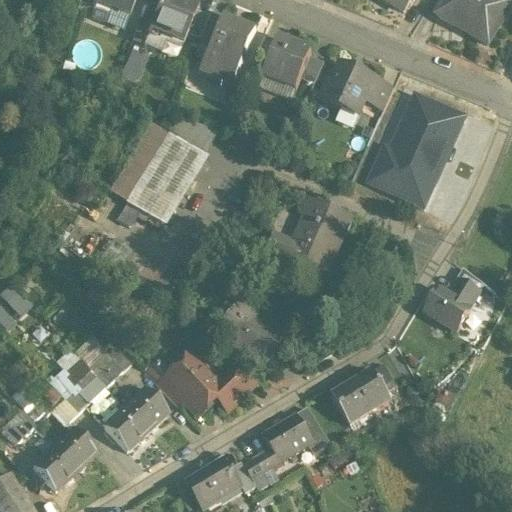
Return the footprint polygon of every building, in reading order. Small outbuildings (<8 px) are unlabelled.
[(137,0),(97,0),(96,4),(95,7),(128,21),(137,0)] [(197,11),(169,0),(162,0),(161,5),(151,29),(140,24),(131,45),(160,57),(166,42),(182,48),(186,38),(196,15),(197,11)] [(150,0),(140,24),(151,29),(161,5),(150,0)] [(377,0),(404,16),(413,0),(377,0)] [(511,12),(511,4),(504,0),(448,0),(437,19),(488,51),(511,12)] [(208,20),(196,15),(186,38),(199,43),(208,20)] [(220,25),(208,20),(199,43),(197,48),(208,53),(220,25)] [(255,35),(221,21),(220,25),(208,53),(200,73),(234,87),(255,35)] [(266,44),(257,64),(268,69),(277,49),(266,44)] [(311,58),(278,45),(277,49),(268,69),(265,78),(297,91),(300,85),(309,62),(311,58)] [(118,84),(133,90),(144,60),(128,55),(118,84)] [(324,68),(309,62),(300,85),(314,90),(324,68)] [(358,77),(349,73),(349,74),(340,70),(334,83),(331,81),(321,105),(344,115),(347,109),(361,115),(368,101),(372,103),(379,88),(357,78),(358,77)] [(297,91),(265,78),(258,94),(291,107),(297,91)] [(393,93),(380,87),(379,88),(372,103),(370,109),(383,115),(393,93)] [(460,120),(415,100),(403,128),(448,149),(460,120)] [(180,123),(169,141),(204,163),(218,140),(180,123)] [(432,183),(448,149),(403,128),(390,155),(385,152),(369,186),(424,211),(436,185),(432,183)] [(162,232),(204,163),(169,141),(151,131),(109,199),(127,210),(140,218),(162,232)] [(276,241),(267,262),(328,289),(356,227),(307,205),(299,222),(304,225),(293,248),(276,241)] [(130,236),(140,218),(127,210),(117,228),(130,236)] [(112,284),(133,257),(115,245),(94,272),(112,284)] [(168,281),(133,257),(112,284),(149,309),(168,281)] [(458,285),(461,287),(478,298),(481,299),(484,289),(464,274),(458,285)] [(461,287),(451,303),(451,304),(468,314),(478,298),(461,287)] [(451,303),(439,296),(426,317),(456,335),(469,314),(468,314),(451,304),(451,303)] [(287,341),(240,309),(218,342),(264,373),(287,341)] [(91,347),(75,361),(95,383),(113,366),(107,360),(98,352),(97,353),(91,347)] [(124,377),(132,370),(115,352),(107,360),(113,366),(124,377)] [(144,376),(156,388),(164,380),(176,368),(165,357),(144,376)] [(60,385),(71,398),(75,395),(78,399),(95,383),(75,361),(61,374),(66,379),(60,385)] [(193,365),(170,387),(185,403),(198,416),(220,395),(223,399),(223,402),(220,406),(228,415),(249,395),(239,384),(237,386),(228,377),(219,385),(217,383),(213,386),(193,365)] [(106,394),(124,377),(113,366),(95,383),(106,394)] [(244,374),(237,369),(228,377),(237,386),(239,384),(249,395),(258,387),(244,374)] [(385,370),(374,377),(387,398),(398,390),(385,370)] [(374,377),(333,402),(352,433),(393,408),(387,398),(374,377)] [(170,387),(164,380),(156,388),(177,411),(185,403),(170,387)] [(89,409),(106,394),(95,383),(78,399),(89,409)] [(144,394),(124,413),(147,437),(167,418),(144,394)] [(77,421),(89,409),(78,399),(75,395),(71,398),(62,406),(77,421)] [(51,416),(55,413),(42,399),(38,402),(42,406),(51,416)] [(19,419),(24,423),(42,406),(38,402),(37,402),(19,419)] [(51,416),(42,406),(24,423),(34,434),(52,417),(51,416)] [(65,432),(77,421),(62,406),(55,413),(51,416),(52,417),(65,432)] [(124,413),(103,432),(126,456),(147,437),(124,413)] [(330,449),(307,413),(297,419),(297,420),(314,447),(308,451),(315,459),(330,449)] [(297,420),(262,441),(272,456),(279,468),(308,451),(314,447),(297,420)] [(18,450),(34,434),(24,423),(7,439),(18,450)] [(73,435),(52,454),(75,478),(95,459),(73,435)] [(52,454),(32,473),(54,497),(75,478),(52,454)] [(272,456),(244,472),(256,491),(259,495),(270,488),(264,478),(272,472),(279,468),(272,456)] [(225,465),(189,487),(204,511),(209,511),(242,492),(233,476),(225,465)] [(244,472),(243,470),(233,476),(242,492),(246,497),(256,491),(244,472)] [(280,486),(272,472),(264,478),(270,488),(272,491),(280,486)] [(14,489),(9,480),(10,480),(9,479),(0,484),(0,511),(29,511),(28,510),(29,509),(28,508),(27,509),(22,500),(22,498),(21,499),(15,490),(16,490),(15,488),(14,489)]
